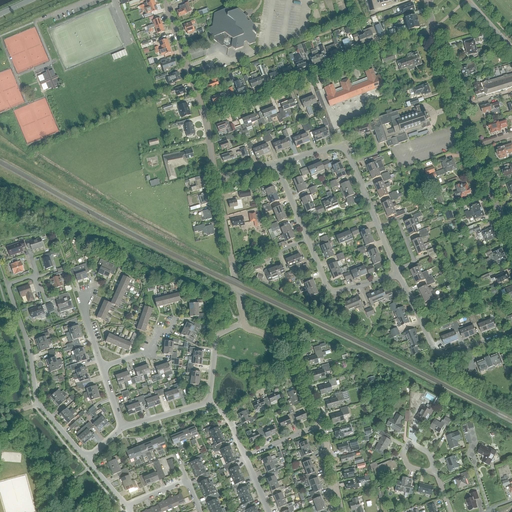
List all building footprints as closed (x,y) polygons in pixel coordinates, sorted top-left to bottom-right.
[(364,0),(368,12),(374,10),(370,0),(364,0)] [(187,13),(191,11),(188,3),(185,4),(184,5),(179,7),(180,10),(176,11),(178,17),(187,14),(187,13)] [(401,15),(414,10),(411,3),(398,7),(401,15)] [(148,7),(144,8),(145,10),(145,11),(146,14),(150,13),(151,13),(157,11),(155,4),(148,7)] [(253,44),(255,35),(252,31),(253,24),(249,21),(249,19),(237,10),(231,12),(227,8),(214,13),(212,26),(209,27),(209,32),(214,36),(213,39),(216,42),(218,41),(228,48),(231,47),(234,51),(242,48),(243,44),(245,43),(249,46),(253,44)] [(374,24),(381,23),(378,14),(372,16),(374,24)] [(405,18),(408,31),(419,28),(415,16),(405,18)] [(155,27),(162,25),(160,18),(152,21),(155,27)] [(185,31),(186,31),(187,34),(194,32),(193,28),(192,28),(191,25),(195,23),(194,20),(190,22),(190,23),(183,25),(185,31)] [(378,37),(384,35),(379,24),(374,26),(378,37)] [(164,32),(162,25),(155,27),(157,34),(164,32)] [(363,33),(363,35),(364,35),(367,43),(374,40),(372,35),(376,33),(373,27),(366,29),(367,32),(363,33)] [(364,35),(363,35),(360,36),(359,33),(352,36),(355,42),(359,41),(361,46),(365,45),(365,43),(367,43),(364,35)] [(466,48),(475,46),(474,42),(479,41),(478,38),(474,39),(470,40),(470,41),(468,41),(464,42),(466,48)] [(161,48),(169,46),(166,39),(159,42),(161,48)] [(345,52),(353,49),(351,43),(348,44),(346,39),(342,41),(344,46),(343,46),(345,52)] [(332,57),(338,55),(336,50),(334,45),(325,48),(328,54),(330,53),(332,57)] [(161,48),(159,49),(160,52),(161,56),(171,52),(169,46),(161,48)] [(477,53),(482,52),(481,49),(476,50),(475,46),(466,48),(468,55),(473,53),(473,54),(477,53)] [(299,49),(301,55),(304,54),(305,57),(308,55),(306,50),(305,50),(305,48),(302,49),(302,48),(299,49)] [(316,48),(313,49),(318,62),(324,60),(322,53),(318,55),(316,48)] [(312,65),(318,62),(313,49),(310,50),(313,57),(309,58),(312,65)] [(380,58),(382,63),(391,60),(392,62),(395,61),(395,59),(395,58),(393,53),(380,58)] [(421,64),(417,53),(411,55),(410,54),(406,55),(407,58),(396,62),(399,70),(407,67),(408,69),(409,68),(410,70),(414,69),(413,67),(421,64)] [(304,61),(302,61),(299,55),(293,57),(295,64),(297,70),(306,66),(304,61)] [(168,69),(176,66),(174,60),(168,62),(167,59),(160,62),(164,72),(169,70),(168,69)] [(284,76),(291,73),(289,67),(284,69),(282,65),(281,65),(281,64),(279,65),(279,66),(277,67),(279,72),(282,70),(284,76)] [(469,74),(477,72),(474,64),(467,67),(467,66),(461,68),(464,77),(469,76),(469,74)] [(271,81),(278,78),(276,72),(274,68),(271,69),(273,73),(269,75),(271,81)] [(503,76),(487,81),(488,87),(484,88),(485,92),(486,95),(511,87),(511,69),(506,71),(507,75),(503,76)] [(48,89),(59,85),(53,70),(42,74),(48,89)] [(329,107),(382,86),(378,76),(374,77),(372,70),(365,73),(367,78),(350,85),(348,79),(339,82),(341,88),(334,91),(332,85),(329,86),(328,86),(327,86),(328,87),(324,88),(327,97),(326,97),(329,107)] [(174,82),(181,80),(178,72),(169,75),(171,80),(173,79),(174,82)] [(252,73),(257,86),(264,84),(261,77),(257,78),(255,72),(252,73)] [(251,88),(257,86),(252,73),(250,74),(253,81),(249,82),(251,88)] [(205,84),(207,90),(218,85),(216,80),(218,79),(217,76),(211,79),(212,81),(205,84)] [(488,87),(487,81),(486,80),(485,81),(485,82),(480,84),(479,82),(473,84),(475,90),(484,88),(488,87)] [(238,94),(245,91),(243,85),(240,86),(238,81),(235,83),(237,88),(236,88),(238,94)] [(424,95),(430,93),(427,84),(412,89),(414,95),(421,93),(421,95),(424,94),(424,95)] [(177,96),(185,93),(183,87),(175,89),(175,90),(170,91),(171,93),(176,92),(177,96)] [(220,99),(224,97),(223,93),(211,98),(213,104),(221,101),(220,99)] [(313,96),(307,98),(310,106),(316,104),(313,96)] [(310,106),(307,98),(301,101),(303,108),(305,108),(309,116),(313,114),(310,106)] [(417,99),(406,103),(407,107),(419,103),(417,99)] [(293,100),(287,102),(289,108),(295,106),(293,100)] [(292,115),(291,112),(289,108),(287,102),(281,104),(282,108),(278,109),(280,113),(282,119),(286,117),(285,115),(288,113),(289,116),(292,115)] [(181,118),(190,114),(186,103),(177,106),(181,118)] [(491,110),(500,107),(498,103),(489,105),(489,104),(481,107),(483,113),(491,111),(491,110)] [(388,147),(407,141),(404,132),(421,127),(422,129),(429,127),(427,121),(428,121),(426,114),(425,114),(423,108),(421,108),(420,105),(415,107),(416,112),(399,118),(397,111),(392,113),(391,110),(385,112),(386,115),(372,120),(373,122),(375,130),(374,130),(378,144),(386,141),(388,147)] [(271,119),(277,116),(279,123),(283,122),(282,119),(280,113),(277,114),(274,107),(268,109),(271,119)] [(273,124),(271,119),(268,109),(261,112),(264,118),(267,117),(269,123),(270,124),(271,123),(271,124),(273,124)] [(248,117),(251,123),(257,121),(255,114),(248,117)] [(242,119),(244,124),(241,125),(242,128),(244,134),(248,133),(246,128),(252,126),(251,123),(248,117),(242,119)] [(192,135),(194,134),(194,131),(193,131),(192,123),(190,123),(189,120),(175,124),(176,126),(184,125),(185,132),(186,132),(187,137),(192,136),(192,135)] [(493,122),(493,123),(488,125),(488,126),(488,127),(489,128),(489,129),(491,133),(500,131),(500,129),(508,127),(506,120),(498,123),(498,122),(497,122),(496,121),(493,122)] [(229,125),(228,124),(227,121),(216,125),(219,132),(226,129),(228,133),(235,131),(232,124),(229,125)] [(375,130),(373,122),(354,128),(357,136),(374,130),(375,130)] [(317,127),(319,130),(322,139),(329,136),(325,127),(320,129),(319,127),(317,127)] [(319,130),(312,133),(315,142),(322,139),(319,130)] [(305,133),(301,135),(299,132),(298,133),(302,144),(309,142),(305,133)] [(296,147),(302,144),(298,133),(296,134),(297,136),(292,139),(296,147)] [(279,141),(283,150),(289,147),(286,138),(279,141)] [(226,150),(229,148),(227,141),(219,144),(221,150),(226,148),(226,150)] [(276,153),(283,150),(279,141),(272,144),(276,153)] [(266,144),(261,146),(260,144),(258,145),(263,156),(270,153),(266,144)] [(506,154),(511,151),(511,145),(511,144),(504,147),(504,146),(497,148),(498,151),(497,151),(498,156),(499,158),(507,156),(506,154)] [(256,158),(263,156),(258,145),(256,146),(257,148),(253,149),(256,158)] [(186,159),(193,157),(191,150),(185,151),(185,152),(180,153),(180,152),(163,156),(169,180),(176,178),(174,168),(188,165),(186,159)] [(366,166),(369,173),(378,169),(377,167),(380,165),(379,162),(383,160),(382,157),(375,159),(376,162),(366,166)] [(443,169),(455,165),(453,159),(447,161),(446,158),(439,160),(443,169)] [(343,169),(340,163),(339,163),(337,160),(331,163),(332,166),(331,166),(334,173),(343,169)] [(323,170),(328,168),(325,162),(320,164),(320,162),(313,164),(317,174),(322,172),(322,171),(323,170)] [(511,163),(504,166),(504,168),(502,169),(504,176),(511,173),(511,163)] [(311,177),(317,174),(313,164),(307,167),(310,176),(311,176),(311,177)] [(457,169),(455,165),(443,169),(435,172),(437,177),(457,169)] [(383,167),(378,169),(369,173),(372,180),(381,176),(379,173),(385,170),(383,167)] [(433,167),(425,170),(427,175),(435,172),(433,167)] [(343,169),(334,173),(335,173),(333,174),(335,178),(336,177),(337,179),(346,176),(343,169)] [(191,188),(192,192),(199,190),(206,188),(203,179),(200,180),(199,176),(184,181),(185,183),(189,182),(189,183),(194,181),(196,186),(191,188)] [(292,180),(294,187),(303,183),(300,177),(292,180)] [(341,192),(351,188),(348,181),(339,185),(341,188),(339,189),(341,192)] [(374,185),(377,192),(386,188),(385,188),(390,186),(389,183),(384,185),(383,182),(374,185)] [(303,183),(294,187),(297,194),(306,190),(303,183)] [(471,193),(471,192),(470,190),(469,189),(468,189),(466,184),(460,186),(459,185),(455,186),(457,191),(454,193),(456,199),(459,197),(460,199),(466,197),(466,196),(471,194),(471,193)] [(266,195),(267,197),(276,193),(273,187),(269,188),(268,185),(260,188),(262,192),(265,195),(266,195)] [(345,198),(347,202),(346,202),(348,206),(354,203),(351,196),(354,195),(351,188),(341,192),(343,197),(344,196),(345,198)] [(386,188),(377,192),(380,199),(388,195),(386,188)] [(249,190),(239,192),(240,198),(250,196),(249,190)] [(331,208),(338,205),(335,197),(332,198),(330,192),(326,194),(327,197),(328,200),(331,208)] [(276,193),(267,197),(270,204),(279,200),(276,193)] [(202,205),(209,203),(206,194),(199,196),(202,205)] [(300,199),(302,206),(311,203),(308,195),(300,199)] [(320,200),(321,202),(321,203),(325,211),(331,208),(328,200),(327,197),(320,200)] [(382,204),(385,211),(394,207),(393,207),(397,206),(396,203),(392,204),(391,200),(382,204)] [(311,203),(302,206),(305,213),(314,209),(311,203)] [(466,216),(482,209),(479,203),(469,207),(471,212),(469,212),(468,211),(465,212),(466,216)] [(272,209),(275,216),(284,212),(281,206),(272,209)] [(394,207),(385,211),(388,217),(394,215),(395,218),(405,214),(404,210),(400,212),(400,211),(396,213),(394,207)] [(202,212),(203,217),(202,218),(203,221),(204,220),(205,221),(212,218),(209,209),(202,212)] [(484,216),(482,209),(466,216),(467,219),(471,218),(470,216),(472,215),(474,220),(484,216)] [(454,218),(451,210),(444,212),(447,220),(454,218)] [(255,212),(248,213),(250,222),(256,221),(255,212)] [(284,212),(275,216),(278,223),(287,219),(284,212)] [(404,223),(407,229),(415,226),(419,224),(417,218),(421,217),(419,213),(413,216),(414,219),(404,223)] [(240,226),(244,225),(242,217),(234,218),(234,219),(231,220),(232,226),(240,225),(240,226)] [(212,225),(205,227),(204,224),(193,227),(194,232),(198,231),(198,232),(203,231),(203,234),(204,233),(206,234),(207,234),(207,236),(215,234),(212,225)] [(283,235),(292,231),(289,224),(280,228),(283,235)] [(415,226),(407,229),(409,236),(418,233),(415,226)] [(486,242),(496,238),(491,228),(486,230),(481,232),(480,230),(479,226),(467,230),(469,234),(477,231),(478,234),(477,235),(479,240),(484,238),(486,242)] [(362,239),(371,236),(368,229),(360,233),(362,239)] [(294,238),(292,231),(283,235),(281,236),(282,239),(284,239),(285,241),(294,238)] [(349,231),(342,233),(345,242),(346,243),(353,241),(349,231)] [(345,242),(342,233),(335,236),(339,245),(345,242)] [(374,243),(371,236),(362,239),(365,246),(374,243)] [(32,250),(43,247),(40,238),(31,241),(31,240),(26,242),(27,247),(30,246),(32,250)] [(412,242),(415,249),(423,245),(420,238),(412,242)] [(21,248),(25,247),(23,240),(18,241),(19,243),(8,247),(11,255),(22,251),(21,248)] [(319,247),(322,254),(331,250),(328,243),(319,247)] [(423,245),(415,249),(417,255),(426,251),(423,245)] [(367,252),(370,258),(379,255),(376,248),(367,252)] [(488,256),(489,258),(486,260),(490,268),(500,264),(501,266),(506,264),(505,262),(507,261),(501,249),(492,253),(490,249),(484,252),(486,257),(488,256)] [(331,250),(322,254),(325,260),(334,257),(331,250)] [(52,260),(51,257),(50,253),(44,255),(45,258),(42,259),(45,269),(54,266),(52,260)] [(299,254),(292,256),(296,265),(295,265),(296,267),(299,266),(299,264),(302,263),(299,254)] [(381,262),(379,255),(370,258),(373,265),(377,270),(382,266),(380,262),(381,262)] [(289,268),(295,265),(296,265),(292,256),(285,259),(289,268)] [(13,275),(24,271),(20,261),(18,262),(16,258),(11,260),(13,264),(10,264),(13,275)] [(97,273),(102,276),(108,263),(105,262),(100,260),(96,268),(99,269),(97,273)] [(327,266),(330,273),(339,269),(336,262),(327,266)] [(82,279),(87,278),(86,273),(89,272),(87,267),(90,266),(89,263),(78,266),(82,279)] [(102,276),(108,278),(110,274),(113,275),(116,267),(111,264),(108,263),(102,276)] [(412,270),(409,271),(413,278),(421,273),(418,267),(420,266),(419,263),(411,267),(412,270)] [(274,267),(278,275),(284,273),(281,264),(274,267)] [(355,266),(360,277),(366,275),(363,266),(360,267),(360,265),(355,266)] [(78,266),(75,267),(69,269),(72,278),(75,277),(77,281),(82,279),(78,266)] [(353,280),(360,277),(355,266),(352,268),(353,270),(350,271),(353,280)] [(271,278),(278,275),(274,267),(267,270),(266,269),(265,270),(264,271),(264,272),(264,273),(265,274),(268,281),(272,279),(271,278)] [(339,269),(330,273),(333,279),(341,275),(339,269)] [(421,273),(413,278),(416,284),(424,280),(421,273)] [(507,279),(509,278),(507,273),(505,274),(505,273),(496,277),(494,274),(489,276),(492,282),(496,280),(497,283),(507,279)] [(59,287),(63,285),(60,276),(56,277),(53,278),(50,279),(53,289),(56,287),(57,288),(59,287)] [(120,282),(128,286),(132,287),(132,285),(129,284),(130,280),(122,276),(120,282)] [(304,284),(307,290),(315,287),(313,280),(309,282),(307,278),(301,281),(302,284),(304,284)] [(126,289),(128,286),(120,282),(117,288),(125,291),(129,293),(130,291),(126,289)] [(28,302),(33,300),(31,293),(28,285),(18,289),(21,297),(26,295),(28,302)] [(511,285),(503,289),(504,290),(501,290),(504,300),(507,299),(508,301),(511,299),(511,285)] [(421,296),(433,291),(431,287),(428,288),(427,286),(418,290),(421,296)] [(315,287),(307,290),(309,297),(307,298),(309,301),(315,299),(314,295),(318,293),(315,287)] [(115,293),(123,297),(127,298),(128,296),(124,295),(125,291),(117,288),(115,293)] [(396,299),(394,294),(392,295),(390,289),(384,292),(383,289),(375,292),(378,301),(386,298),(387,300),(389,299),(390,302),(396,299)] [(424,303),(432,299),(433,302),(444,297),(442,293),(436,296),(434,290),(433,291),(421,296),(424,303)] [(373,303),(378,301),(375,292),(367,295),(371,306),(374,305),(373,303)] [(59,301),(56,302),(59,310),(60,313),(72,309),(71,306),(72,306),(68,296),(67,293),(57,296),(59,299),(59,301)] [(121,300),(123,297),(115,293),(112,299),(120,302),(124,304),(125,302),(121,300)] [(163,306),(161,297),(160,293),(157,294),(158,298),(154,299),(156,307),(163,306)] [(351,300),(355,309),(360,307),(361,309),(363,308),(359,297),(351,300)] [(112,299),(110,304),(112,304),(118,307),(122,309),(123,307),(119,306),(120,302),(112,299)] [(189,311),(198,310),(203,310),(203,307),(198,307),(198,303),(203,303),(203,300),(197,300),(197,303),(189,304),(189,311)] [(347,312),(355,309),(351,300),(343,303),(345,307),(338,310),(341,317),(348,314),(347,312)] [(101,307),(109,311),(113,312),(114,310),(110,308),(112,304),(110,304),(104,301),(101,307)] [(54,303),(47,305),(50,312),(56,310),(54,303)] [(394,311),(397,319),(406,315),(402,307),(398,309),(396,303),(389,305),(392,312),(394,311)] [(29,310),(32,318),(36,317),(36,318),(37,319),(39,319),(40,319),(41,319),(41,320),(42,320),(41,319),(45,318),(45,317),(48,316),(45,305),(41,306),(29,310)] [(143,308),(142,312),(150,314),(152,309),(144,306),(140,305),(139,307),(143,308)] [(108,314),(109,311),(101,307),(98,312),(107,316),(111,318),(111,316),(108,314)] [(150,314),(142,312),(138,310),(137,312),(141,314),(140,317),(148,320),(150,314)] [(198,310),(189,311),(190,317),(197,316),(198,320),(204,319),(203,313),(198,314),(198,310)] [(107,316),(98,312),(96,317),(104,321),(108,323),(109,321),(105,319),(107,316)] [(406,315),(397,319),(399,324),(397,325),(398,327),(409,323),(406,315)] [(139,319),(138,323),(146,326),(148,320),(140,317),(136,316),(135,318),(139,319)] [(485,322),(488,331),(495,328),(494,325),(492,320),(487,322),(486,319),(484,319),(485,322)] [(146,326),(138,323),(134,322),(133,324),(138,325),(136,329),(144,332),(146,326)] [(463,340),(470,337),(466,328),(460,331),(457,322),(454,323),(457,333),(460,332),(463,340)] [(482,334),(488,331),(485,322),(478,325),(482,334)] [(183,329),(191,332),(196,335),(197,332),(195,331),(196,328),(199,329),(200,326),(195,323),(193,326),(186,323),(183,329)] [(457,333),(454,323),(450,325),(453,332),(441,337),(444,346),(458,340),(455,334),(457,333)] [(78,328),(79,328),(78,325),(70,328),(69,325),(63,327),(64,330),(68,329),(69,332),(65,333),(66,336),(79,332),(78,328)] [(466,328),(470,337),(476,335),(473,326),(466,328)] [(190,336),(191,332),(183,329),(180,335),(185,337),(184,340),(192,343),(194,338),(190,336)] [(406,336),(408,341),(417,337),(414,329),(403,334),(404,336),(406,336)] [(111,344),(115,336),(116,332),(114,331),(113,335),(108,334),(105,342),(111,344)] [(43,337),(35,340),(37,346),(51,341),(50,338),(46,340),(45,336),(49,335),(48,332),(42,334),(43,337)] [(80,335),(79,332),(66,336),(67,339),(71,337),(72,341),(82,337),(81,335),(80,335)] [(118,338),(115,336),(111,344),(117,347),(120,339),(122,335),(120,334),(118,338)] [(122,349),(126,341),(127,337),(125,336),(124,340),(120,339),(117,347),(122,349)] [(417,337),(408,341),(411,349),(410,349),(412,356),(419,353),(416,347),(420,345),(417,337)] [(129,342),(126,341),(122,349),(127,351),(131,344),(133,339),(131,338),(129,342)] [(165,341),(164,348),(172,349),(183,350),(183,347),(179,347),(179,346),(173,345),(173,342),(178,343),(179,340),(173,339),(173,342),(165,341)] [(37,346),(38,349),(39,352),(49,349),(48,345),(52,344),(51,341),(37,346)] [(322,352),(321,349),(320,348),(325,346),(325,343),(319,345),(320,346),(313,348),(314,351),(315,355),(305,359),(307,367),(318,363),(317,359),(323,357),(323,355),(325,355),(324,352),(322,352)] [(193,354),(193,357),(202,358),(203,352),(195,351),(195,348),(189,347),(189,353),(193,354)] [(83,351),(84,350),(83,348),(73,351),(74,354),(70,356),(71,358),(84,354),(83,351)] [(172,353),(172,349),(164,348),(163,355),(171,356),(171,358),(176,359),(177,353),(172,353)] [(501,360),(504,359),(502,355),(499,356),(498,353),(489,357),(488,356),(484,357),(485,359),(475,363),(479,373),(487,370),(488,368),(493,366),(495,367),(503,364),(501,360)] [(85,358),(84,354),(71,358),(72,361),(76,360),(77,363),(87,360),(87,357),(85,358)] [(55,357),(45,361),(47,367),(61,362),(60,359),(56,361),(55,357)] [(202,358),(193,357),(188,357),(188,360),(193,360),(192,364),(187,364),(187,367),(193,368),(193,364),(201,365),(202,358)] [(47,367),(48,370),(49,373),(53,371),(54,374),(57,373),(56,370),(59,369),(58,366),(62,365),(61,362),(47,367)] [(168,363),(161,365),(164,374),(165,378),(168,377),(167,373),(171,371),(168,363)] [(324,373),(330,371),(328,364),(321,365),(322,369),(311,373),(314,381),(325,378),(324,373)] [(140,367),(143,375),(145,380),(148,379),(146,374),(150,373),(147,365),(140,367)] [(164,374),(161,365),(155,367),(158,375),(154,376),(156,382),(162,380),(160,375),(164,374)] [(76,367),(70,369),(71,372),(75,370),(76,374),(72,375),(73,378),(86,373),(85,370),(86,369),(85,367),(77,369),(76,367)] [(139,377),(143,375),(140,367),(134,369),(137,377),(134,378),(136,384),(141,382),(139,377)] [(193,371),(193,368),(187,367),(186,373),(190,374),(189,377),(200,379),(200,372),(193,371)] [(128,371),(122,374),(124,382),(126,387),(128,386),(127,381),(130,380),(132,385),(136,384),(134,378),(130,379),(128,371)] [(87,377),(86,373),(73,378),(74,380),(78,379),(79,382),(75,384),(76,387),(82,385),(81,382),(90,379),(89,376),(87,377)] [(124,382),(122,374),(115,376),(120,389),(122,388),(121,383),(124,382)] [(200,379),(189,377),(186,377),(185,380),(190,380),(190,384),(185,384),(184,387),(190,388),(191,384),(199,385),(200,379)] [(331,387),(337,385),(335,378),(328,380),(329,384),(318,387),(321,395),(332,392),(331,387)] [(174,390),(170,392),(173,400),(179,398),(177,390),(180,389),(178,383),(172,385),(174,390)] [(95,389),(97,388),(96,385),(86,389),(87,392),(83,394),(84,396),(97,392),(95,389)] [(162,389),(159,390),(161,396),(164,395),(167,402),(173,400),(170,392),(168,387),(166,388),(168,392),(164,394),(162,389)] [(58,389),(57,391),(49,398),(53,402),(64,393),(62,391),(61,392),(58,389)] [(158,397),(161,396),(159,390),(153,392),(155,397),(151,398),(154,407),(160,404),(158,397)] [(287,401),(290,407),(292,406),(299,403),(298,400),(299,400),(294,390),(288,393),(291,400),(287,401)] [(338,401),(344,400),(349,398),(347,391),(342,392),(335,394),(336,398),(325,401),(328,409),(339,406),(338,401)] [(98,396),(97,392),(84,396),(85,399),(89,398),(90,401),(100,398),(99,395),(98,396)] [(268,398),(265,399),(268,407),(271,405),(270,403),(280,399),(277,392),(267,396),(268,398)] [(66,395),(64,393),(53,402),(57,407),(65,400),(63,397),(66,395)] [(144,396),(140,397),(142,403),(145,401),(148,409),(154,407),(151,398),(150,393),(147,394),(147,395),(144,396)] [(139,404),(142,403),(140,397),(135,399),(136,403),(132,405),(135,413),(142,411),(139,404)] [(268,407),(265,399),(263,400),(262,399),(252,404),(255,410),(265,406),(266,408),(268,407)] [(135,413),(132,405),(131,400),(128,401),(130,406),(126,407),(129,415),(135,413)] [(431,403),(430,406),(427,405),(425,408),(422,405),(419,411),(417,415),(416,415),(414,419),(422,424),(428,414),(431,416),(437,406),(431,403)] [(292,406),(290,407),(287,408),(290,414),(293,421),(296,420),(297,422),(306,418),(303,411),(295,414),(292,406)] [(342,416),(349,414),(347,407),(340,409),(341,412),(330,415),(333,424),(344,420),(342,416)] [(61,416),(63,419),(73,410),(72,408),(68,411),(66,408),(58,415),(60,417),(61,416)] [(109,424),(102,416),(99,418),(94,413),(97,411),(95,408),(90,413),(91,413),(94,417),(103,427),(106,425),(107,426),(109,424)] [(75,412),(73,410),(63,419),(66,422),(65,423),(66,425),(75,418),(72,415),(75,412)] [(253,416),(248,418),(247,416),(249,414),(247,410),(238,414),(243,424),(244,423),(245,426),(256,421),(253,416)] [(290,414),(287,415),(288,417),(278,421),(281,428),(291,423),(291,422),(293,421),(290,414)] [(400,424),(403,419),(397,415),(394,421),(391,419),(387,425),(399,432),(402,426),(400,424)] [(94,417),(92,419),(95,422),(92,425),(99,433),(101,431),(100,430),(103,427),(94,417)] [(446,417),(444,421),(442,420),(440,423),(435,420),(430,428),(440,434),(445,424),(448,426),(451,420),(446,417)] [(88,431),(91,429),(86,424),(84,426),(87,429),(84,431),(81,428),(79,430),(88,440),(91,438),(92,439),(94,437),(88,431)] [(344,437),(343,434),(352,431),(350,425),(341,427),(341,428),(334,430),(336,438),(340,437),(341,437),(344,437)] [(209,432),(212,439),(221,434),(218,427),(214,429),(213,426),(205,430),(206,433),(209,432)] [(259,429),(263,437),(266,436),(266,437),(276,433),(273,426),(263,430),(262,428),(259,429)] [(194,427),(188,429),(191,437),(197,435),(194,427)] [(182,432),(185,440),(191,437),(188,429),(182,432)] [(260,438),(263,437),(259,429),(257,430),(257,432),(251,435),(250,431),(249,432),(249,431),(246,432),(248,436),(251,443),(260,439),(260,438)] [(79,430),(77,432),(76,433),(76,437),(84,446),(86,444),(85,443),(88,440),(79,430)] [(384,453),(391,441),(385,438),(387,434),(381,431),(379,434),(383,437),(376,448),(384,453)] [(182,432),(176,434),(182,449),(184,448),(183,444),(184,444),(182,441),(185,440),(182,432)] [(459,446),(457,441),(461,439),(458,432),(446,436),(450,445),(449,445),(450,449),(459,446)] [(173,444),(177,443),(178,446),(179,446),(180,450),(182,449),(176,434),(170,436),(173,444)] [(212,447),(213,449),(222,446),(221,443),(225,442),(221,434),(212,439),(215,445),(212,447)] [(156,439),(159,448),(160,450),(162,454),(164,454),(162,449),(163,449),(162,446),(165,445),(162,437),(156,439)] [(156,439),(150,442),(153,450),(159,448),(156,439)] [(296,446),(299,445),(301,450),(309,447),(306,441),(303,442),(302,439),(295,442),(296,446)] [(348,450),(349,452),(352,451),(359,449),(356,439),(342,442),(342,444),(338,445),(339,451),(345,449),(345,451),(348,450)] [(150,442),(144,444),(150,459),(152,458),(149,452),(153,450),(150,442)] [(144,444),(138,447),(141,455),(145,454),(149,463),(151,462),(150,459),(144,444)] [(223,457),(233,453),(229,446),(226,447),(225,445),(222,446),(213,449),(215,453),(220,450),(223,457)] [(493,458),(496,452),(488,448),(488,449),(481,445),(477,453),(482,455),(483,459),(481,462),(489,465),(490,463),(494,461),(493,458)] [(138,447),(132,449),(135,457),(141,455),(138,447)] [(311,453),(309,447),(301,450),(298,452),(300,457),(301,460),(302,460),(309,457),(308,455),(311,453)] [(129,460),(133,459),(134,461),(136,465),(138,464),(137,460),(135,457),(132,449),(126,452),(129,460)] [(236,460),(233,453),(223,457),(226,465),(223,466),(224,468),(233,465),(232,462),(236,460)] [(354,460),(353,456),(356,456),(355,453),(352,454),(340,457),(342,463),(354,460)] [(190,463),(193,470),(203,466),(200,459),(204,457),(203,454),(192,458),(194,461),(190,463)] [(107,463),(110,469),(118,465),(116,461),(119,459),(117,455),(109,459),(110,462),(108,463),(107,463)] [(265,466),(276,461),(278,460),(277,458),(276,459),(276,458),(272,460),(270,456),(262,460),(265,466)] [(447,466),(449,471),(450,472),(454,471),(453,470),(460,467),(459,464),(457,465),(456,461),(457,461),(456,456),(446,459),(448,465),(447,466)] [(310,460),(309,457),(302,460),(303,463),(302,463),(305,469),(312,466),(310,460)] [(369,465),(371,469),(373,468),(376,476),(381,474),(380,470),(387,468),(390,476),(394,474),(392,469),(397,467),(395,460),(389,462),(389,461),(378,465),(376,462),(369,465)] [(280,466),(276,468),(274,465),(277,464),(277,463),(276,461),(265,466),(268,475),(277,471),(281,469),(280,466)] [(499,468),(501,475),(511,471),(509,464),(505,465),(505,466),(499,468)] [(120,471),(118,465),(110,469),(112,475),(113,474),(113,475),(117,473),(119,476),(128,472),(126,468),(120,471)] [(231,477),(241,473),(238,466),(234,467),(233,465),(224,468),(225,471),(228,470),(231,477)] [(206,473),(203,466),(193,470),(196,477),(200,476),(201,478),(210,475),(208,472),(206,473)] [(315,472),(312,466),(305,469),(307,474),(305,475),(306,479),(309,478),(316,475),(315,472)] [(161,468),(156,471),(157,472),(156,473),(155,472),(149,474),(153,483),(159,480),(157,475),(163,472),(161,468)] [(354,476),(353,473),(355,472),(355,470),(354,469),(343,471),(344,478),(354,476)] [(266,479),(269,485),(277,482),(275,476),(279,474),(277,471),(268,475),(270,478),(266,479)] [(119,476),(122,485),(131,481),(128,475),(129,475),(128,472),(119,476)] [(465,479),(469,478),(467,472),(461,474),(462,478),(456,480),(459,488),(467,485),(465,479)] [(244,481),(241,473),(231,477),(234,484),(231,485),(233,489),(242,485),(240,482),(244,481)] [(144,487),(153,483),(149,474),(143,477),(142,475),(139,476),(144,487)] [(211,478),(210,475),(201,478),(202,481),(198,483),(201,490),(211,486),(208,479),(211,478)] [(317,478),(316,475),(309,478),(310,480),(309,481),(312,487),(319,484),(317,478)] [(358,484),(360,483),(360,480),(364,479),(365,481),(369,480),(367,475),(355,478),(356,481),(353,482),(353,481),(345,483),(346,489),(354,487),(354,488),(359,487),(358,484)] [(402,477),(401,482),(397,481),(395,491),(412,495),(413,489),(410,488),(411,484),(407,483),(408,478),(402,477)] [(134,480),(131,481),(122,485),(125,490),(126,491),(128,490),(129,493),(137,489),(136,485),(134,480)] [(272,494),(281,490),(285,488),(284,486),(281,487),(281,486),(279,487),(277,482),(269,485),(272,494)] [(431,495),(433,486),(423,484),(419,483),(417,492),(431,495)] [(322,490),(319,484),(312,487),(313,491),(309,493),(311,497),(312,497),(320,494),(319,491),(322,490)] [(208,496),(209,498),(218,495),(215,488),(214,488),(213,485),(211,486),(201,490),(204,497),(208,496)] [(243,488),(242,485),(233,489),(234,493),(237,491),(240,497),(250,493),(246,486),(243,488)] [(281,490),(272,494),(276,502),(284,499),(282,492),(281,490)] [(479,499),(477,492),(470,494),(471,498),(465,500),(468,507),(467,507),(468,509),(469,509),(469,511),(478,508),(475,500),(479,499)] [(250,493),(240,497),(243,504),(240,505),(241,509),(250,505),(249,502),(253,501),(250,493)] [(181,494),(175,496),(179,505),(185,503),(181,494)] [(321,496),(320,494),(312,497),(311,497),(307,499),(309,503),(313,501),(315,506),(323,503),(320,497),(321,496)] [(206,503),(210,510),(220,506),(217,499),(219,498),(218,495),(209,498),(210,501),(206,503)] [(169,499),(173,508),(179,505),(175,496),(169,499)] [(351,511),(357,509),(357,511),(362,511),(362,509),(360,509),(357,498),(352,499),(353,503),(349,504),(351,511)] [(169,499),(164,501),(167,510),(173,508),(169,499)] [(287,505),(284,499),(276,502),(279,511),(292,505),(291,503),(287,505)] [(159,505),(161,511),(162,511),(167,510),(164,501),(158,504),(159,505)] [(436,511),(433,502),(427,504),(429,511),(436,511)] [(317,511),(318,511),(317,511),(325,511),(327,511),(325,509),(323,503),(315,506),(317,511)]
